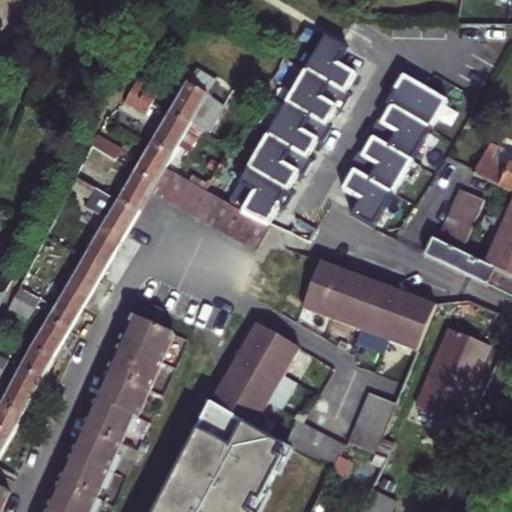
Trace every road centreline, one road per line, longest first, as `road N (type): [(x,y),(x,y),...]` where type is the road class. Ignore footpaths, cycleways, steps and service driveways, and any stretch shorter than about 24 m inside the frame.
road 1 (residential): [(26,511),(135,266),(339,357),(317,411)]
road 2 (residential): [(511,309),(325,217)]
road 3 (residential): [(511,367),(451,511)]
